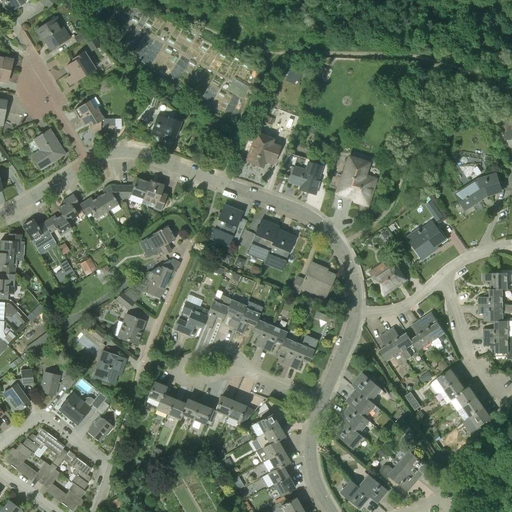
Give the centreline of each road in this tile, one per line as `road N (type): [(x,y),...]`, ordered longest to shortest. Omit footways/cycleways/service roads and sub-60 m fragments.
road 1 (residential): [(87,161),(139,155),(301,212),(343,254),(355,312)]
road 2 (residential): [(108,468),(150,341),(197,235)]
road 3 (residential): [(509,391),(472,364),(440,277)]
road 4 (residential): [(108,468),(42,417),(0,444)]
road 5 (residential): [(51,105),(55,91),(40,67),(29,65),(21,93),(31,108),(48,107)]
